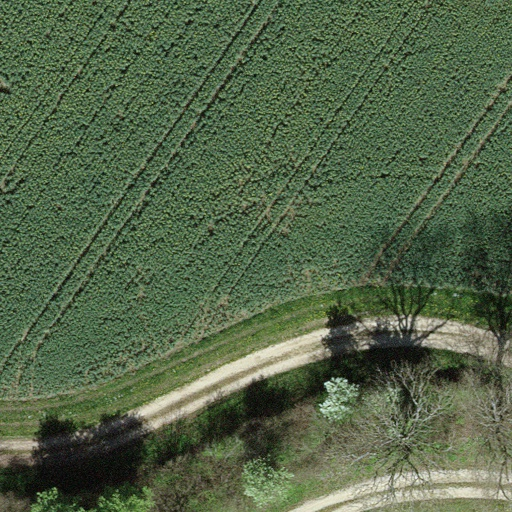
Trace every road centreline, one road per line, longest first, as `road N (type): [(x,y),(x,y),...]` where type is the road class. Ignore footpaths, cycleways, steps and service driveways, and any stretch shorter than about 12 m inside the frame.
road 1 (track): [(511,354),(408,327),(324,337),(247,380),(120,431),(65,450),(0,451)]
road 2 (track): [(324,511),(363,494),(431,484),(511,488)]
